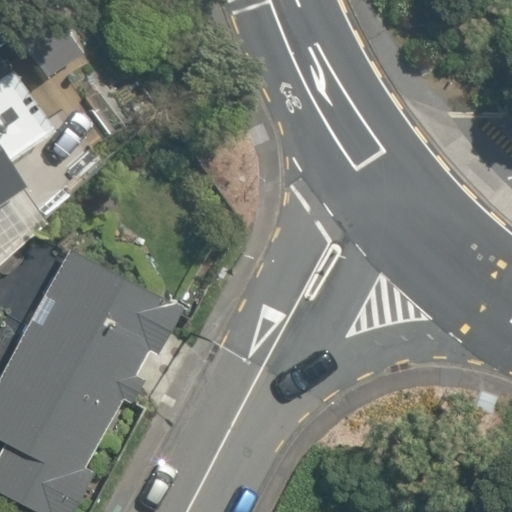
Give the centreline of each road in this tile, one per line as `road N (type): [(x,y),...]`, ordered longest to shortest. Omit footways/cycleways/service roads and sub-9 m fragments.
road 1 (residential): [(511,337),(417,341),(320,371),(281,396),(214,468)]
road 2 (residential): [(381,177),(214,468)]
road 3 (secondary): [(277,0),(339,122),(381,177)]
road 4 (secondary): [(381,177),(511,301)]
